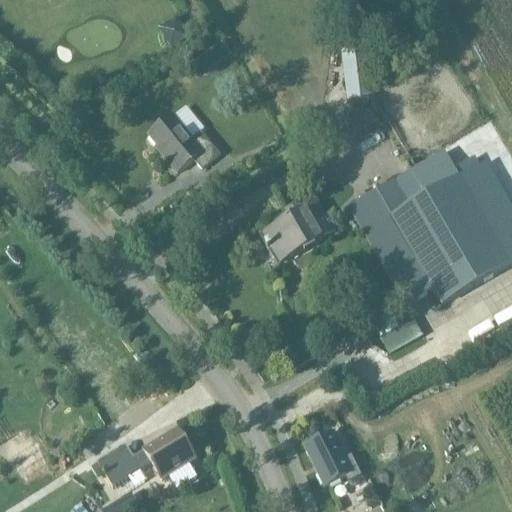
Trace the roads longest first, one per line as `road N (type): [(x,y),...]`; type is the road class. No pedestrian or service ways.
road 1 (tertiary): [(284,511),(252,429),(168,306),(0,141)]
road 2 (track): [(218,378),(82,467)]
road 3 (track): [(35,367),(65,416),(56,445),(57,471),(67,477)]
